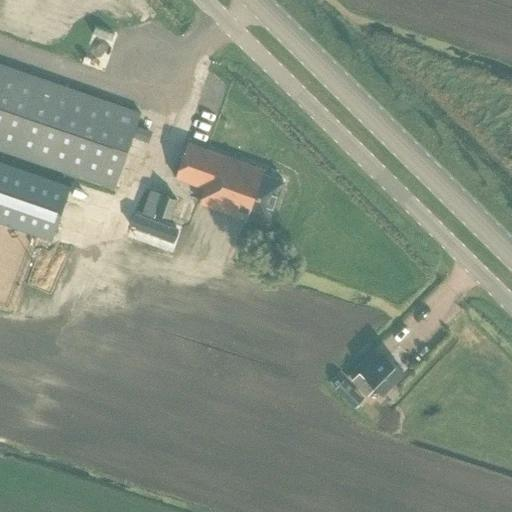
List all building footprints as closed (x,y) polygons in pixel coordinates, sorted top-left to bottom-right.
[(39,1),(21,40),(33,46),(51,7),(39,1)] [(42,62),(62,68),(66,56),(59,54),(72,15),(59,11),(42,62)] [(74,67),(97,74),(110,33),(86,26),(74,67)] [(0,148),(113,189),(140,114),(0,64),(0,148)] [(186,145),(174,179),(203,189),(198,205),(266,229),(282,182),(262,175),(263,172),(186,145)] [(0,222),(50,240),(69,186),(0,161),(0,222)] [(180,200),(152,191),(144,214),(156,218),(158,214),(173,220),(180,200)] [(183,281),(192,256),(134,235),(119,277),(149,288),(148,290),(172,299),(179,279),(183,281)] [(403,373),(386,357),(365,378),(359,372),(352,380),(367,395),(375,388),(382,395),(403,373)] [(361,398),(350,389),(345,395),(355,404),(361,398)]
